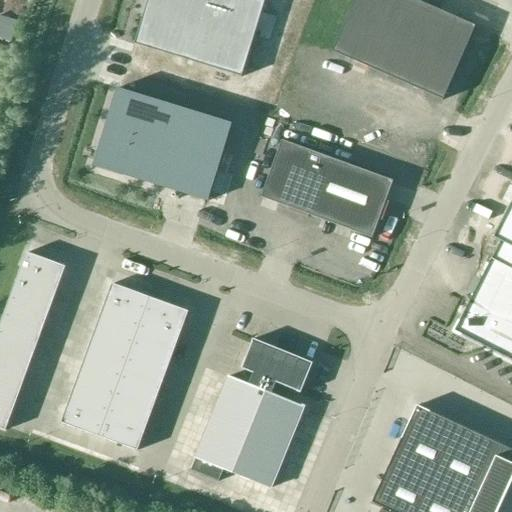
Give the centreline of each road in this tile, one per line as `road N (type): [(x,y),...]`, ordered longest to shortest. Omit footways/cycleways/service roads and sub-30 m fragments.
road 1 (unclassified): [(88,0),(27,198),(380,334)]
road 2 (unclassified): [(511,83),(380,334)]
road 3 (unclassified): [(380,334),(307,511)]
